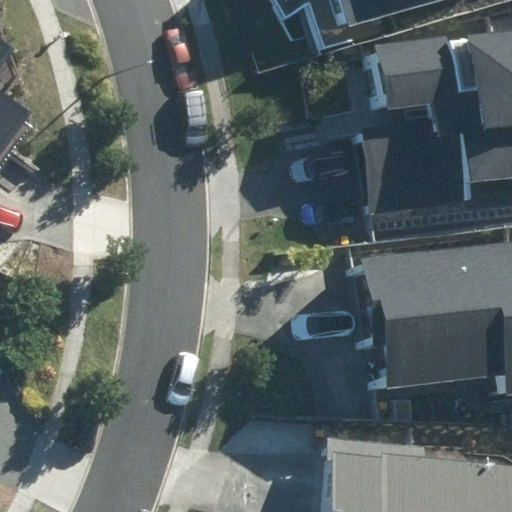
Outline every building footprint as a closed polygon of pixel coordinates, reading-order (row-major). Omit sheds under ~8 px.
[(341,0),(349,25),(436,0),(341,0)] [(358,136),(368,211),(470,197),(468,184),(511,177),(511,28),(464,35),(466,46),(446,49),(444,35),(375,45),(384,110),(432,103),(435,126),(358,136)] [(0,67),(9,56),(0,48),(0,144),(22,117),(0,99),(0,67)] [(511,245),(343,263),(375,392),(491,384),(492,402),(511,400),(511,245)] [(511,511),(511,471),(317,459),(313,511),(511,511)]
